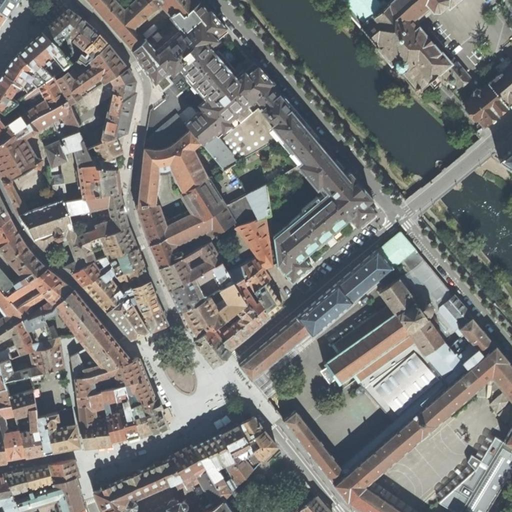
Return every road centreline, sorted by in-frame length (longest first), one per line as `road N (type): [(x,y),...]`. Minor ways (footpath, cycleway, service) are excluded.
road 1 (residential): [(181,334),(128,201),(145,79),(80,0)]
road 2 (residential): [(402,217),(221,0)]
road 3 (residential): [(0,186),(40,255),(128,344),(150,356)]
road 4 (residential): [(212,381),(250,399),(340,511)]
road 5 (residential): [(511,345),(402,217)]
road 6 (residential): [(402,217),(297,304)]
road 7 (residential): [(197,410),(168,437),(82,454)]
